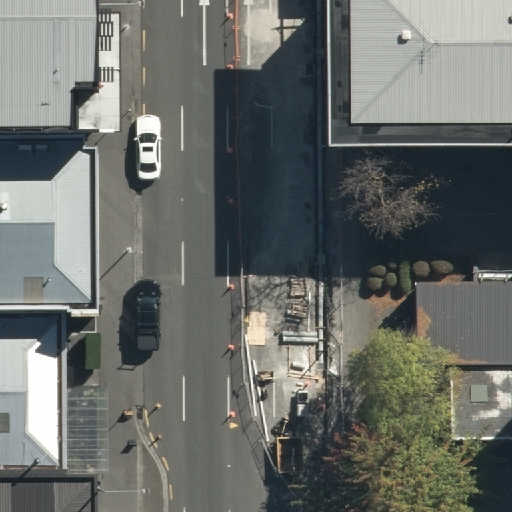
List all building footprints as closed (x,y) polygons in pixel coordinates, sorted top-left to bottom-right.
[(90,0),(0,0),(0,129),(90,129),(90,0)] [(511,0),(339,0),(340,145),(429,145),(511,144),(511,0)] [(95,305),(90,129),(0,129),(0,309),(59,309),(95,305)] [(511,281),(419,282),(420,360),(454,360),(454,436),(511,435),(511,281)] [(0,309),(0,471),(65,471),(59,309),(0,309)] [(65,471),(0,471),(0,511),(98,511),(98,471),(65,471)]
